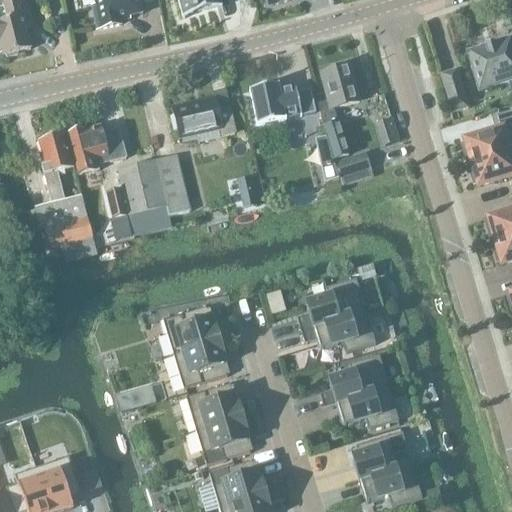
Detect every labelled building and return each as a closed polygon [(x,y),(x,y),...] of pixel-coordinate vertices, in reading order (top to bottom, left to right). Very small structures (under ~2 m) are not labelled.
[(0,23),(0,54),(3,53),(4,58),(6,57),(8,60),(18,57),(18,55),(30,51),(25,30),(32,29),(25,0),(18,0),(4,4),(8,22),(0,23)] [(138,0),(94,0),(96,8),(92,9),(97,31),(121,27),(120,23),(130,21),(130,18),(142,16),(138,0)] [(177,0),(183,20),(185,20),(184,18),(221,7),(219,0),(177,0)] [(266,0),(269,8),(298,0),(266,0)] [(511,41),(467,55),(479,93),(511,82),(511,41)] [(328,103),(318,106),(324,130),(339,126),(334,111),(359,104),(349,67),(346,68),(343,66),(334,68),(333,72),(320,75),(328,103)] [(456,71),(441,76),(452,114),(468,110),(456,71)] [(301,118),(315,115),(310,92),(297,95),(295,89),(294,89),(295,89),(280,92),(279,87),(250,93),(257,128),(286,122),(286,121),(300,118),(301,119),(302,118),(301,118)] [(173,111),(180,141),(220,131),(222,139),(236,135),(230,110),(217,113),(214,102),(173,111)] [(511,112),(492,119),(496,133),(464,143),(465,147),(462,148),(466,161),(469,160),(471,168),(491,162),(490,159),(509,153),(509,155),(511,154),(511,112)] [(312,118),(299,120),(302,141),(315,139),(312,118)] [(84,131),(67,135),(76,168),(79,177),(100,172),(98,162),(109,159),(101,128),(84,133),(84,131)] [(65,136),(38,143),(45,168),(41,169),(51,207),(65,203),(57,174),(73,170),(65,136)] [(473,173),(470,173),(473,186),(476,185),(478,189),(511,179),(511,181),(511,154),(509,155),(509,153),(490,159),(491,162),(471,168),(473,173)] [(340,181),(370,171),(365,155),(335,165),(340,181)] [(155,164),(166,209),(168,219),(190,214),(177,159),(155,164)] [(118,172),(129,218),(166,209),(155,164),(118,172)] [(257,178),(237,182),(243,211),(263,206),(257,178)] [(127,218),(121,194),(108,197),(114,220),(127,218)] [(489,225),(485,226),(489,239),(492,238),(495,246),(511,241),(511,197),(510,198),(511,200),(511,199),(511,213),(487,221),(489,225)] [(51,207),(35,211),(41,233),(45,232),(50,251),(92,240),(81,199),(65,203),(51,207)] [(115,243),(131,239),(126,219),(111,223),(115,243)] [(493,252),(497,264),(500,263),(501,267),(511,263),(511,241),(495,246),(496,251),(493,252)] [(307,307),(310,318),(297,321),(301,334),(366,314),(356,282),(326,291),(329,301),(307,307)] [(163,324),(173,358),(219,344),(213,329),(212,325),(210,322),(207,310),(163,324)] [(376,347),(366,314),(301,334),(305,346),(317,343),(320,353),(342,346),(345,356),(376,347)] [(219,344),(173,358),(183,392),(227,379),(224,367),(225,367),(223,360),(224,359),(219,344)] [(330,384),(333,394),(320,398),(324,410),(336,407),(389,391),(379,358),(348,367),(352,377),(330,384)] [(186,400),(196,434),(242,420),(237,405),(236,405),(234,398),(233,399),(229,387),(186,400)] [(151,389),(116,399),(121,415),(156,405),(151,389)] [(365,423),(368,433),(399,424),(389,391),(336,407),(343,429),(365,423)] [(184,395),(172,397),(176,416),(188,413),(184,395)] [(242,420),(196,434),(206,468),(250,455),(247,444),(248,443),(246,436),(247,436),(242,420)] [(359,483),(412,467),(402,435),(355,449),(358,459),(352,461),(359,483)] [(69,460),(35,471),(49,511),(68,511),(73,511),(69,500),(81,496),(69,460)] [(252,463),(208,477),(219,511),(265,497),(260,482),(257,475),(256,475),(252,463)] [(412,467),(359,483),(366,506),(388,499),(391,509),(422,500),(412,467)] [(17,487),(6,491),(12,511),(49,511),(35,471),(14,478),(17,487)] [(101,490),(96,473),(85,477),(90,493),(101,490)] [(269,511),(265,497),(219,511),(269,511)]
